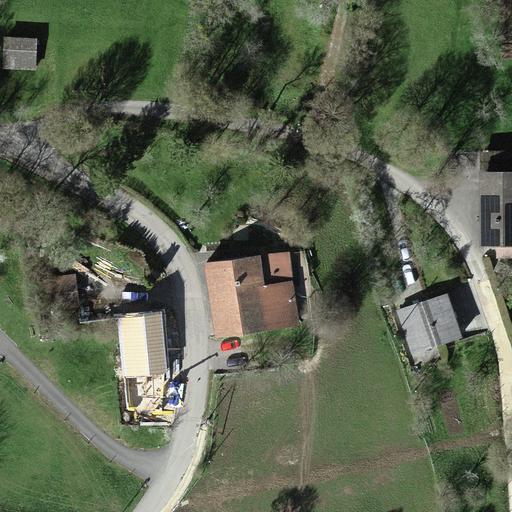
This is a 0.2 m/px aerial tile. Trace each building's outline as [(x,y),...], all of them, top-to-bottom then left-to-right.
[(9,46),(7,74),(45,76),(46,48),(9,46)] [(511,160),(486,161),(487,252),(511,251),(511,160)] [(283,250),(207,260),(217,332),(293,322),(283,250)] [(73,274),(44,278),(48,308),(77,304),(73,274)] [(443,303),(400,317),(414,359),(457,344),(443,303)] [(160,320),(123,322),(128,413),(164,412),(160,320)]
